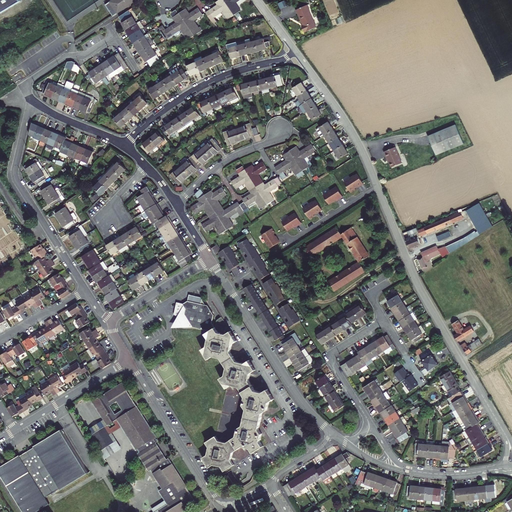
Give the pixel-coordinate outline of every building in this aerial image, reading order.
[(0,0),(0,14),(21,2),(19,0),(0,0)] [(112,0),(105,5),(113,16),(136,0),(112,0)] [(234,15),(223,0),(218,0),(216,2),(218,5),(206,13),(210,20),(222,12),(227,19),(234,15)] [(223,0),(234,15),(240,11),(235,3),(239,0),(223,0)] [(279,3),(281,8),(288,5),(285,0),(279,3)] [(302,30),(312,26),(303,4),(293,8),(300,24),(298,25),(300,30),(302,30)] [(185,9),(179,14),(194,36),(202,31),(199,27),(198,28),(193,21),(203,15),(198,8),(189,14),(185,9)] [(126,30),(137,23),(128,10),(119,17),(123,23),(122,24),(126,30)] [(194,36),(179,14),(178,14),(176,10),(170,14),(172,18),(173,17),(176,23),(165,30),(162,26),(158,29),(165,40),(181,30),(188,40),(194,36)] [(127,34),(129,37),(143,28),(139,21),(137,23),(126,30),(128,33),(127,34)] [(143,28),(129,37),(131,41),(132,40),(134,43),(145,36),(143,34),(145,32),(143,28)] [(135,47),(137,50),(148,42),(151,40),(148,34),(145,36),(134,43),(136,46),(135,47)] [(249,53),(258,51),(255,41),(251,42),(250,39),(245,40),(245,41),(249,53)] [(266,48),(265,43),(264,39),(255,41),(258,51),(266,49),(266,48)] [(140,53),(142,55),(152,49),(155,47),(151,40),(148,42),(137,50),(139,53),(140,53)] [(249,53),(245,41),(237,43),(237,46),(240,56),(249,53)] [(231,58),(240,56),(237,46),(229,48),(231,58)] [(152,49),(142,55),(146,62),(147,61),(151,67),(160,61),(152,49)] [(212,55),(216,64),(224,60),(220,51),(219,52),(218,49),(211,52),(212,55)] [(128,67),(128,66),(120,54),(119,52),(108,60),(115,71),(117,74),(128,67)] [(203,59),(208,68),(216,64),(212,55),(203,59)] [(208,68),(203,59),(202,56),(194,59),(195,62),(200,72),(208,68)] [(115,71),(108,60),(105,62),(104,61),(101,64),(109,75),(111,78),(117,74),(115,71)] [(72,70),(74,64),(75,63),(72,62),(67,62),(65,68),(72,70)] [(195,63),(188,66),(187,66),(191,75),(200,72),(195,62),(195,63)] [(78,66),(74,64),(72,70),(79,73),(81,69),(78,66)] [(109,75),(101,64),(98,66),(98,67),(96,69),(103,79),(109,75)] [(96,84),(103,79),(96,69),(89,73),(90,74),(87,76),(92,84),(95,82),(96,84)] [(182,69),(171,75),(177,84),(188,77),(182,69)] [(274,76),(267,78),(269,88),(284,85),(281,73),(274,74),(274,76)] [(171,75),(164,80),(169,89),(177,84),(171,75)] [(269,88),(267,78),(258,80),(261,90),(269,88)] [(169,89),(164,80),(156,85),(162,94),(169,89)] [(261,90),(258,80),(249,82),(252,93),(261,90)] [(67,81),(65,86),(59,101),(62,103),(63,102),(66,103),(72,89),(74,84),(67,81)] [(52,98),(57,86),(47,82),(43,92),(45,93),(45,94),(52,98)] [(252,93),(249,82),(240,84),(244,99),(253,96),(252,93)] [(59,101),(65,86),(58,83),(57,86),(52,98),(54,99),(59,101)] [(293,88),(298,96),(306,91),(301,83),(293,88)] [(162,94),(156,85),(153,87),(152,86),(148,89),(154,99),(162,94)] [(233,87),(225,91),(229,100),(231,104),(239,100),(237,97),(237,96),(233,87)] [(68,106),(72,107),(79,92),(72,89),(66,103),(68,105),(68,106)] [(225,91),(217,95),(221,104),(229,100),(225,91)] [(311,99),(306,91),(298,96),(300,99),(299,100),(299,101),(296,103),(298,107),(300,106),(311,99)] [(77,108),(80,109),(86,95),(79,92),(72,107),(76,109),(77,108)] [(86,95),(80,109),(87,112),(87,111),(90,113),(96,100),(93,98),(93,97),(86,94),(86,95)] [(141,95),(134,102),(141,109),(148,103),(141,95)] [(221,104),(217,95),(208,99),(213,108),(221,104)] [(213,108),(208,99),(200,102),(205,112),(213,108)] [(304,113),(308,111),(316,106),(311,99),(300,106),(304,113)] [(141,109),(134,102),(131,104),(128,108),(134,115),(141,109)] [(321,114),(316,106),(308,111),(312,119),(321,114)] [(194,107),(186,112),(192,120),(200,115),(194,107)] [(134,115),(128,108),(121,113),(128,121),(134,115)] [(186,112),(179,117),(185,125),(186,128),(194,123),(192,120),(186,112)] [(121,127),(128,121),(121,113),(114,119),(121,127)] [(185,125),(179,117),(171,121),(177,130),(185,125)] [(177,130),(171,121),(163,127),(169,135),(177,130)] [(34,137),(41,141),(46,128),(42,126),(42,127),(39,126),(39,125),(32,122),(29,135),(34,137)] [(325,136),(333,130),(328,122),(319,127),(320,128),(318,129),(317,131),(321,138),(325,136)] [(457,123),(428,134),(435,153),(464,142),(457,123)] [(250,124),(237,128),(241,140),(254,136),(250,124)] [(48,144),(53,132),(50,131),(50,130),(46,128),(41,141),(40,144),(43,145),(45,142),(48,144)] [(228,145),(241,140),(237,128),(224,133),(228,145)] [(330,143),(338,138),(333,130),(325,136),(330,143)] [(53,150),(55,147),(60,134),(56,132),(56,133),(53,132),(48,144),(46,147),(53,150)] [(157,132),(150,138),(157,146),(159,148),(166,142),(157,132)] [(60,134),(55,147),(62,150),(65,140),(66,138),(64,137),(64,135),(60,134)] [(149,152),(157,146),(150,138),(143,144),(149,152)] [(343,145),(338,138),(330,143),(334,151),(343,145)] [(213,139),(202,148),(210,158),(221,149),(213,139)] [(60,154),(67,157),(68,155),(73,142),(69,141),(69,142),(65,140),(62,150),(60,154)] [(73,142),(68,155),(75,158),(79,146),(77,145),(77,144),(73,142)] [(296,147),(290,151),(302,171),(311,165),(308,161),(306,162),(304,159),(316,151),(311,144),(299,152),(296,147)] [(395,144),(384,148),(387,156),(391,164),(401,160),(395,144)] [(348,153),(343,145),(334,151),(339,158),(348,153)] [(82,161),(87,148),(83,147),(79,146),(75,158),(82,161)] [(91,150),(87,148),(82,161),(88,163),(93,152),(90,151),(91,150)] [(200,167),(210,158),(202,148),(192,157),(200,167)] [(102,149),(98,154),(101,158),(106,152),(102,149)] [(304,174),(302,171),(290,151),(283,155),(287,160),(275,167),(282,179),(286,177),(283,172),(291,167),(298,178),(304,174)] [(189,176),(200,167),(192,157),(181,166),(189,176)] [(36,159),(25,166),(27,169),(26,169),(30,176),(42,168),(36,159)] [(119,162),(112,169),(120,176),(126,169),(119,162)] [(251,165),(246,169),(256,187),(263,183),(263,182),(258,174),(267,169),(263,162),(253,168),(251,165)] [(179,185),(189,176),(181,166),(171,175),(179,185)] [(42,168),(30,176),(34,182),(35,182),(37,185),(49,177),(43,168),(42,168)] [(114,182),(120,176),(112,169),(106,175),(114,182)] [(245,183),(250,191),(250,190),(256,187),(246,169),(239,173),(240,176),(231,182),(236,188),(245,183)] [(344,183),(350,193),(355,190),(354,188),(357,187),(357,188),(363,184),(357,174),(354,176),(350,178),(350,179),(344,183)] [(102,176),(98,180),(100,182),(107,189),(114,182),(106,175),(103,178),(102,176)] [(264,185),(263,183),(256,187),(268,204),(274,200),(269,192),(278,186),(282,183),(278,177),(264,185)] [(41,191),(45,198),(56,191),(50,182),(47,184),(44,186),(40,188),(42,191),(41,191)] [(101,195),(107,189),(100,182),(94,188),(101,195)] [(137,198),(141,204),(153,197),(151,194),(150,194),(149,192),(149,191),(147,187),(141,190),(144,194),(137,198)] [(268,204),(256,187),(250,190),(252,193),(242,199),(244,202),(247,206),(256,200),(261,209),(268,204)] [(336,201),(343,197),(336,187),(323,196),(329,204),(336,200),(336,201)] [(201,188),(195,194),(198,199),(200,201),(191,208),(195,214),(204,209),(209,216),(210,216),(216,212),(205,195),(201,188)] [(222,208),(217,200),(226,194),(222,188),(213,193),(211,191),(205,195),(216,212),(222,208)] [(56,191),(45,198),(49,204),(50,204),(52,207),(62,201),(56,191)] [(143,213),(145,211),(156,204),(154,201),(155,201),(153,197),(141,204),(138,207),(142,213),(143,213)] [(303,209),(309,219),(314,216),(313,215),(315,213),(316,214),(322,210),(316,200),(313,202),(309,204),(309,205),(303,209)] [(492,221),(480,201),(466,209),(478,230),(492,221)] [(216,212),(227,230),(234,226),(229,218),(237,212),(240,216),(244,213),(243,210),(239,205),(238,202),(224,211),(222,208),(216,212)] [(244,202),(239,205),(243,210),(247,207),(247,206),(244,202)] [(60,220),(70,214),(64,204),(55,210),(56,213),(55,214),(60,220)] [(149,217),(150,217),(162,210),(159,206),(158,207),(156,204),(145,211),(143,213),(142,213),(146,219),(149,217)] [(460,209),(418,226),(417,223),(408,226),(410,232),(405,234),(409,243),(420,239),(417,234),(463,216),(460,209)] [(154,224),(155,223),(164,217),(162,214),(164,214),(162,210),(150,217),(154,224)] [(216,212),(210,216),(211,219),(202,225),(206,232),(215,226),(220,234),(227,230),(216,212)] [(70,214),(60,220),(64,227),(64,226),(67,229),(74,224),(72,221),(74,220),(74,219),(76,218),(73,213),(71,214),(70,214)] [(295,227),(301,223),(295,213),(282,222),(287,231),(294,226),(295,227)] [(155,223),(160,229),(171,222),(169,219),(166,216),(164,217),(155,223)] [(162,237),(174,229),(172,226),(173,225),(171,222),(160,229),(158,231),(162,237)] [(441,253),(476,230),(474,226),(437,248),(438,249),(441,253)] [(70,236),(74,243),(84,236),(78,227),(69,233),(71,236),(70,236)] [(142,236),(140,232),(137,227),(129,232),(135,240),(142,236)] [(337,227),(306,247),(312,256),(343,236),(360,262),(329,282),(334,291),(365,271),(360,262),(370,256),(352,228),(342,235),(337,227)] [(268,245),(270,248),(279,242),(276,236),(275,237),(273,234),(275,233),(272,228),(261,235),(265,241),(265,242),(268,246),(268,245)] [(176,232),(174,229),(162,237),(161,237),(165,243),(179,235),(177,231),(176,232)] [(450,231),(438,236),(440,241),(452,236),(450,231)] [(135,240),(129,232),(122,236),(127,245),(135,240)] [(179,235),(165,243),(169,249),(172,248),(182,242),(180,239),(181,238),(179,235)] [(84,236),(74,243),(78,249),(79,249),(81,252),(88,247),(87,244),(88,243),(84,236)] [(127,245),(122,236),(114,241),(120,250),(121,252),(129,248),(127,245)] [(247,239),(238,244),(241,249),(243,253),(245,252),(248,256),(245,258),(246,260),(247,260),(250,265),(250,266),(251,267),(254,266),(257,270),(255,271),(258,276),(260,280),(269,274),(265,268),(266,267),(252,245),(251,245),(247,239)] [(120,250),(114,241),(106,246),(112,255),(120,250)] [(182,242),(172,248),(175,254),(187,247),(185,244),(184,244),(182,242)] [(418,249),(420,253),(436,246),(435,242),(418,249)] [(35,247),(31,250),(35,258),(37,256),(39,259),(43,257),(47,254),(45,251),(44,251),(42,249),(39,245),(35,247)] [(221,251),(217,245),(211,249),(215,255),(218,253),(221,251)] [(236,257),(229,246),(221,251),(218,253),(220,256),(221,258),(224,256),(227,260),(225,262),(228,266),(230,270),(239,265),(235,258),(236,257)] [(420,253),(415,255),(420,268),(429,262),(426,256),(428,254),(438,249),(437,248),(436,246),(420,253)] [(187,247),(175,254),(173,256),(177,262),(178,262),(182,268),(188,264),(184,258),(185,257),(189,255),(190,254),(189,252),(190,251),(187,247)] [(83,260),(85,264),(97,256),(93,250),(82,256),(84,259),(83,260)] [(97,256),(85,264),(87,267),(88,266),(90,269),(100,263),(101,263),(97,256)] [(34,262),(40,270),(52,262),(50,259),(46,261),(43,257),(39,259),(34,262)] [(52,262),(40,270),(45,278),(53,272),(50,268),(54,265),(52,262)] [(159,262),(151,267),(156,275),(164,271),(159,262)] [(100,263),(90,269),(89,270),(91,272),(90,273),(93,277),(104,270),(100,263)] [(156,275),(151,267),(144,272),(149,280),(156,275)] [(104,270),(93,277),(95,281),(96,280),(97,283),(99,282),(108,276),(104,270)] [(149,280),(144,272),(136,276),(141,285),(149,280)] [(58,274),(49,279),(56,290),(66,283),(63,279),(62,280),(61,278),(58,274)] [(108,276),(99,282),(100,285),(100,286),(102,290),(113,282),(109,276),(108,276)] [(141,285),(136,276),(133,278),(131,276),(127,279),(133,290),(141,285)] [(274,301),(277,305),(285,300),(281,293),(282,293),(277,284),(276,285),(272,278),(263,284),(266,288),(265,288),(268,292),(270,291),(273,295),(271,297),(274,301)] [(113,282),(102,290),(104,293),(105,292),(107,295),(116,289),(117,289),(113,282)] [(61,299),(70,293),(68,290),(67,288),(68,287),(66,283),(56,290),(61,299)] [(252,284),(244,289),(248,295),(247,295),(250,301),(251,300),(259,312),(258,312),(261,318),(262,317),(270,329),(269,330),(272,335),(273,334),(277,340),(284,336),(252,284)] [(40,288),(31,293),(38,306),(42,304),(39,300),(45,297),(40,288)] [(120,296),(116,289),(107,295),(106,296),(107,298),(107,299),(109,303),(120,296)] [(35,308),(38,306),(31,293),(23,298),(28,307),(33,304),(35,308)] [(387,302),(392,308),(402,302),(398,295),(397,296),(395,293),(387,298),(389,301),(387,302)] [(186,327),(194,327),(210,331),(205,334),(208,339),(207,346),(202,349),(208,359),(213,357),(220,358),(227,368),(225,376),(220,379),(226,388),(231,385),(238,387),(245,398),(244,405),(247,410),(244,425),(239,428),(237,435),(227,442),(218,440),(216,436),(206,442),(209,447),(209,448),(208,455),(203,458),(209,467),(214,464),(221,466),(224,471),(234,464),(231,460),(233,452),(243,446),(252,447),(254,452),(263,446),(260,441),(262,434),(259,429),(262,413),(267,410),(269,402),(273,399),(267,390),(263,393),(255,391),(248,381),(250,373),(255,370),(249,361),(244,364),(236,362),(230,352),(232,344),(236,341),(230,332),(226,335),(218,333),(212,324),(213,315),(207,305),(205,305),(203,301),(203,299),(201,297),(190,294),(188,301),(183,304),(177,302),(174,314),(178,316),(178,317),(179,318),(179,322),(178,323),(179,324),(179,325),(181,326),(186,327)] [(120,296),(109,303),(111,307),(112,306),(114,308),(124,302),(120,296)] [(22,310),(24,309),(28,307),(23,298),(16,302),(18,305),(15,307),(19,314),(23,312),(22,310)] [(402,302),(392,308),(393,311),(392,312),(395,315),(406,308),(402,302)] [(76,303),(68,308),(72,315),(75,313),(77,316),(84,312),(81,308),(80,309),(79,307),(76,303)] [(288,304),(279,309),(282,313),(284,318),(286,317),(289,321),(286,323),(288,325),(290,328),(300,321),(296,314),(293,310),(292,310),(288,304)] [(362,305),(354,310),(359,319),(367,314),(362,305)] [(15,315),(15,317),(19,314),(15,307),(12,309),(10,306),(4,310),(9,318),(12,316),(15,315)] [(398,318),(400,321),(411,314),(413,312),(409,306),(406,308),(395,315),(397,319),(398,318)] [(141,312),(145,317),(151,313),(147,308),(141,312)] [(352,324),(359,319),(354,310),(346,315),(347,316),(352,324)] [(76,321),(80,328),(89,323),(86,319),(85,316),(86,315),(84,312),(77,316),(79,319),(76,321)] [(133,317),(136,322),(143,318),(139,313),(133,317)] [(400,324),(403,328),(415,321),(411,314),(400,321),(402,324),(400,324)] [(340,321),(345,330),(353,325),(352,324),(347,316),(340,321)] [(179,318),(178,317),(175,323),(173,327),(186,327),(181,326),(179,325),(179,324),(178,323),(179,322),(179,318)] [(455,330),(451,332),(454,338),(459,335),(470,328),(471,327),(467,321),(461,326),(454,317),(449,320),(455,330)] [(51,319),(47,321),(55,334),(64,329),(59,320),(53,323),(51,319)] [(48,339),(55,334),(47,321),(45,323),(47,327),(43,330),(48,339)] [(345,330),(340,321),(332,326),(337,335),(345,330)] [(406,331),(408,334),(419,327),(415,321),(403,328),(405,332),(406,331)] [(330,339),(337,335),(332,326),(324,331),(330,339)] [(419,327),(408,334),(412,340),(413,340),(415,342),(423,338),(421,335),(425,332),(421,326),(419,327)] [(80,333),(84,341),(97,333),(95,330),(91,332),(88,328),(80,333)] [(38,345),(48,339),(43,330),(39,332),(36,334),(36,332),(32,335),(38,345)] [(330,339),(324,331),(316,336),(322,344),(330,339)] [(97,333),(84,341),(89,348),(98,343),(95,339),(99,336),(97,333)] [(283,345),(287,351),(298,345),(301,342),(295,333),(282,341),(283,344),(283,345)] [(29,350),(38,345),(32,335),(28,337),(29,338),(26,340),(23,342),(29,350)] [(393,344),(393,343),(388,335),(385,337),(384,336),(381,338),(381,337),(377,340),(384,351),(391,347),(390,346),(393,344)] [(462,340),(457,343),(462,351),(478,340),(475,335),(464,344),(462,340)] [(373,343),(371,344),(378,355),(384,351),(377,340),(373,342),(373,343)] [(98,343),(89,348),(93,356),(95,355),(97,358),(106,352),(103,348),(102,349),(100,347),(98,343)] [(20,344),(16,346),(14,347),(13,346),(9,348),(13,355),(18,352),(20,356),(25,353),(20,344)] [(378,355),(371,344),(368,346),(368,345),(364,347),(371,359),(378,355)] [(287,351),(291,358),(302,351),(298,345),(287,351)] [(371,359),(364,347),(360,350),(361,351),(358,352),(360,355),(365,363),(371,359)] [(9,358),(13,355),(9,348),(5,351),(6,352),(4,353),(1,356),(6,364),(11,361),(9,358)] [(291,358),(295,364),(306,357),(302,351),(291,358)] [(102,369),(111,364),(108,359),(106,357),(108,356),(106,352),(97,358),(99,360),(97,362),(102,369)] [(365,363),(360,355),(357,356),(356,355),(353,358),(360,369),(362,373),(369,368),(365,363)] [(432,355),(422,362),(426,368),(422,371),(425,374),(429,371),(430,372),(434,369),(434,368),(439,364),(432,355)] [(306,357),(295,364),(299,371),(300,370),(302,373),(310,368),(308,365),(310,364),(306,357)] [(341,366),(348,377),(360,369),(353,358),(349,360),(349,361),(341,366)] [(70,367),(76,376),(80,373),(82,372),(83,373),(87,371),(83,364),(80,366),(78,363),(70,367)] [(66,383),(70,381),(69,380),(72,378),(76,376),(70,367),(60,373),(66,383)] [(449,391),(452,397),(460,391),(458,386),(459,386),(450,371),(440,377),(449,391)] [(325,375),(316,380),(321,388),(329,382),(325,375)] [(411,375),(403,381),(410,391),(418,385),(414,379),(414,378),(411,375)] [(56,376),(48,381),(56,394),(59,392),(57,388),(61,385),(56,376)] [(53,396),(56,394),(48,381),(41,385),(46,394),(51,392),(53,396)] [(379,387),(375,381),(364,387),(366,390),(365,391),(367,395),(379,387)] [(0,396),(1,398),(15,390),(11,384),(8,386),(5,382),(0,384),(0,393),(0,396)] [(334,390),(329,382),(321,388),(326,396),(334,390)] [(160,490),(166,500),(168,504),(155,511),(182,511),(187,509),(186,507),(195,501),(186,487),(187,486),(172,464),(170,465),(154,439),(156,437),(127,391),(128,391),(123,383),(101,396),(93,401),(104,420),(108,425),(114,421),(117,419),(123,427),(137,449),(138,449),(140,452),(138,453),(150,471),(152,470),(163,488),(160,490)] [(31,403),(36,400),(38,399),(39,400),(43,398),(35,386),(32,388),(33,390),(26,394),(27,396),(31,403)] [(371,398),(372,400),(383,394),(379,387),(367,395),(370,398),(371,398)] [(326,396),(330,403),(339,398),(334,390),(326,396)] [(449,398),(453,403),(457,410),(468,403),(466,399),(465,400),(460,391),(452,397),(449,398)] [(373,403),(375,407),(387,400),(390,398),(386,392),(383,394),(372,400),(374,403),(373,403)] [(23,412),(27,410),(26,408),(28,407),(32,404),(31,403),(27,396),(16,402),(18,405),(23,412)] [(344,405),(339,398),(330,403),(335,411),(344,405)] [(387,400),(375,407),(378,411),(379,410),(380,413),(382,413),(391,406),(387,400)] [(453,412),(457,418),(471,410),(470,407),(471,407),(468,403),(457,410),(453,412)] [(13,404),(7,408),(12,417),(16,414),(18,413),(19,415),(23,412),(18,405),(15,407),(13,404)] [(382,416),(385,419),(396,412),(392,406),(391,406),(382,413),(383,415),(382,416)] [(412,411),(415,418),(418,416),(417,413),(420,412),(418,408),(416,409),(414,407),(411,409),(412,410),(412,411)] [(471,410),(457,418),(461,425),(476,416),(474,412),(473,412),(471,410)] [(388,423),(390,425),(400,418),(396,412),(385,419),(387,423),(388,423)] [(476,416),(461,425),(465,431),(477,424),(479,423),(477,420),(478,420),(476,416)] [(390,428),(393,432),(404,425),(407,423),(403,417),(400,418),(390,425),(391,428),(390,428)] [(110,435),(112,433),(123,427),(117,419),(114,421),(116,425),(111,428),(108,425),(104,420),(89,429),(93,434),(105,426),(110,435)] [(477,424),(465,431),(463,432),(467,439),(482,430),(479,427),(478,427),(477,424)] [(404,425),(393,432),(395,436),(396,435),(398,438),(396,439),(399,445),(410,438),(406,433),(408,431),(404,425)] [(93,434),(102,449),(114,442),(110,435),(105,426),(93,434)] [(19,456),(0,467),(0,475),(23,511),(36,511),(50,504),(46,497),(61,487),(62,489),(89,472),(62,429),(35,446),(36,447),(20,457),(19,456)] [(470,446),(473,444),(484,437),(483,435),(484,434),(482,430),(467,439),(466,439),(470,446)] [(114,442),(102,449),(100,451),(105,459),(122,448),(112,433),(110,435),(114,442)] [(473,444),(477,450),(489,443),(487,439),(486,440),(484,437),(473,444)] [(427,444),(426,457),(429,457),(429,458),(433,459),(435,445),(435,442),(427,441),(427,444)] [(442,446),(441,458),(449,459),(449,458),(455,459),(455,451),(450,442),(442,442),(442,446)] [(418,456),(426,457),(427,444),(416,443),(415,455),(418,455),(418,456)] [(489,443),(477,450),(481,457),(492,450),(490,448),(491,447),(489,443)] [(435,445),(433,459),(438,459),(438,458),(441,458),(442,446),(435,445)] [(336,457),(343,469),(350,464),(346,459),(344,455),(343,454),(340,455),(339,454),(336,457)] [(332,460),(330,462),(337,473),(343,469),(336,457),(332,459),(332,460)] [(327,462),(323,465),(330,477),(337,473),(330,462),(327,463),(327,462)] [(320,468),(317,470),(322,477),(326,484),(332,480),(330,477),(323,465),(319,467),(320,468)] [(322,477),(317,470),(315,467),(312,468),(312,467),(308,470),(315,481),(322,477)] [(305,473),(302,475),(309,486),(315,481),(308,470),(304,472),(305,473)] [(369,473),(362,470),(355,484),(361,486),(362,483),(372,487),(376,474),(369,472),(369,473)] [(379,475),(376,474),(372,487),(375,488),(374,490),(378,492),(379,489),(384,476),(380,474),(379,475)] [(299,475),(295,478),(302,490),(305,493),(309,491),(306,487),(309,486),(302,475),(299,476),(299,475)] [(388,477),(384,476),(379,489),(386,492),(391,479),(388,478),(388,477)] [(283,487),(290,498),(302,490),(295,478),(291,480),(292,481),(283,487)] [(398,482),(391,479),(386,492),(397,495),(401,484),(398,483),(398,482)] [(490,485),(479,486),(480,499),(485,498),(486,502),(491,501),(491,498),(496,497),(495,485),(490,486),(490,485)] [(418,499),(419,486),(411,486),(408,486),(407,496),(410,496),(410,498),(418,499)] [(425,500),(427,486),(422,486),(422,487),(419,486),(418,499),(425,500)] [(431,487),(427,486),(425,500),(433,501),(434,488),(431,488),(431,487)] [(473,503),(473,500),(471,486),(467,487),(467,488),(464,488),(465,501),(466,504),(473,503)] [(480,499),(479,486),(476,487),(476,486),(471,486),(473,500),(480,499)] [(442,489),(434,488),(433,501),(432,504),(444,505),(445,490),(442,490),(442,489)] [(458,502),(465,501),(464,488),(456,489),(456,490),(453,491),(454,500),(457,499),(458,502)] [(153,508),(155,511),(168,504),(166,500),(153,508)]
